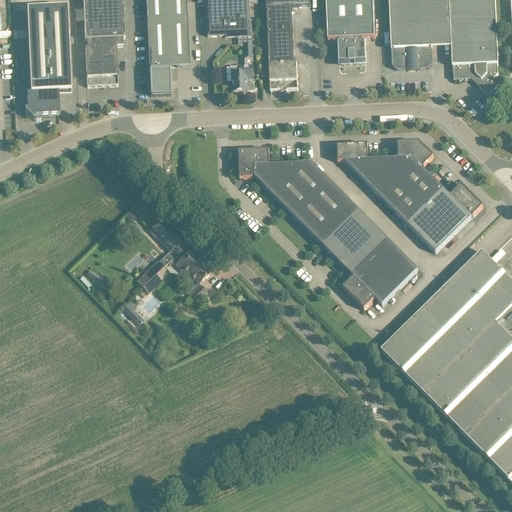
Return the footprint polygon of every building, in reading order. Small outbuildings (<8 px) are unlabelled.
[(122,0),(82,0),(87,89),(118,87),(116,49),(123,49),(123,40),(125,40),(122,0)] [(168,69),(189,68),(186,0),(145,0),(149,70),(150,70),(150,73),(149,73),(150,98),(171,97),(169,71),(168,69)] [(250,21),(248,0),(206,0),(208,38),(226,37),(226,39),(252,38),(251,21),(250,21)] [(294,10),(292,10),(292,9),(311,8),(310,0),(266,0),(269,66),(270,93),(298,91),(297,65),(294,65),(292,14),(295,14),(294,10)] [(373,0),(326,0),(328,42),(340,42),(340,43),(338,43),(339,69),(367,68),(366,42),(363,42),(363,41),(375,40),(373,0)] [(498,67),(495,0),(389,0),(391,52),(392,52),(392,66),(393,69),(396,72),(399,72),(426,71),(429,71),(432,67),(432,64),(431,40),(451,39),(452,69),(453,69),(454,82),(471,82),(488,97),(499,86),(494,81),(498,76),(497,67),(498,67)] [(27,11),(31,95),(27,95),(28,111),(25,111),(25,114),(32,121),(35,120),(35,118),(60,117),(58,94),(71,93),(67,9),(27,11)] [(253,60),(252,47),(244,48),(245,60),(253,60)] [(255,83),(254,81),(253,67),(238,68),(238,75),(233,76),(233,94),(248,94),(248,93),(254,93),(254,85),(255,83)] [(445,190),(438,183),(424,169),(433,160),(419,145),(397,146),(398,161),(399,179),(379,199),(407,227),(443,192),(445,190)] [(399,179),(398,161),(368,163),(367,147),(337,149),(338,165),(345,164),(379,199),(399,179)] [(343,291),(364,312),(375,301),(383,308),(418,273),(312,166),(270,168),(269,153),(238,154),(240,181),(256,180),(354,279),(343,291)] [(443,192),(471,220),(473,219),(483,209),(461,188),(452,197),(445,190),(443,192)] [(436,256),(471,220),(443,192),(407,227),(436,256)] [(131,213),(126,219),(133,225),(138,220),(131,213)] [(181,243),(161,222),(150,233),(175,258),(185,249),(180,244),(181,243)] [(185,249),(175,258),(179,263),(175,267),(191,282),(193,280),(199,287),(211,275),(185,249)] [(386,348),(381,353),(511,485),(511,284),(482,254),(476,259),(472,259),(472,263),(454,281),(451,281),(451,284),(433,302),(430,302),(429,305),(411,323),(408,323),(408,326),(390,344),(387,344),(386,347),(386,348)] [(142,290),(164,269),(159,264),(158,263),(136,284),(141,288),(142,290)] [(164,269),(142,290),(149,296),(170,275),(164,269)] [(103,288),(106,282),(93,273),(90,279),(103,288)] [(202,289),(191,299),(196,304),(207,294),(202,289)] [(134,313),(129,318),(139,328),(144,323),(134,313)]
